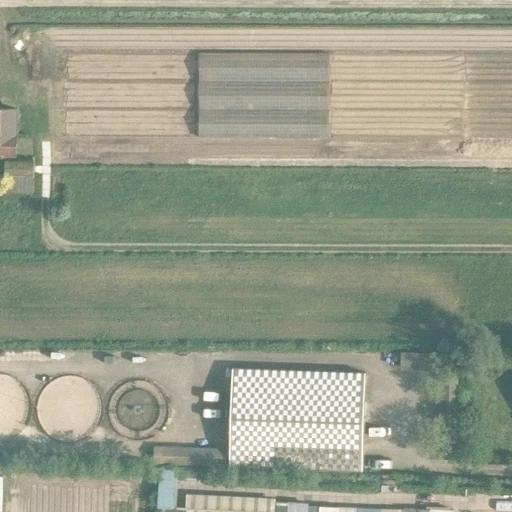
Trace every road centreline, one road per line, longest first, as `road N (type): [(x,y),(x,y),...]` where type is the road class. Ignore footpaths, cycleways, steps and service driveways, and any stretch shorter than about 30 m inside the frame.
road 1 (unknown): [(511,479),(449,475),(414,462),(374,369),(335,357),(0,370)]
road 2 (unknown): [(511,235),(151,219),(92,230),(57,258)]
